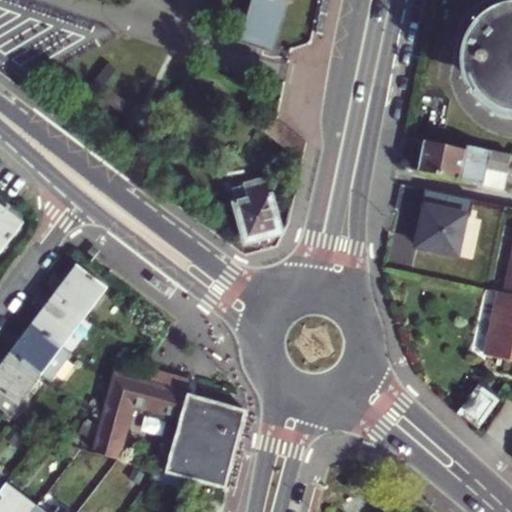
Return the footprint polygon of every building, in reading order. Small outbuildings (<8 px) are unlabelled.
[(288,0),(251,0),(240,44),(272,53),(286,2),(288,3),(288,0)] [(511,19),(503,22),(495,26),(488,32),(482,39),(477,47),(475,56),(474,65),(475,75),(477,84),(482,92),(487,99),(494,105),(503,109),(511,112),(511,19)] [(134,108),(104,83),(75,122),(104,143),(134,108)] [(294,134),(273,116),(263,129),(301,162),(305,143),(294,134)] [(465,151),(425,142),(418,171),(505,191),(510,167),(511,167),(511,155),(511,157),(488,151),(466,147),(465,151)] [(232,188),(247,245),(282,236),(267,179),(232,188)] [(464,254),(469,195),(421,190),(415,250),(464,254)] [(22,224),(0,207),(0,250),(1,251),(22,224)] [(79,268),(57,297),(81,314),(102,286),(79,268)] [(511,295),(505,294),(500,293),(486,356),(511,361),(511,295)] [(59,343),(81,314),(57,297),(35,325),(59,343)] [(35,325),(14,354),(37,372),(49,381),(71,352),(59,343),(35,325)] [(132,369),(140,357),(113,339),(105,350),(132,369)] [(15,401),(37,372),(14,354),(0,371),(0,408),(12,418),(14,419),(23,406),(15,401)] [(190,380),(153,369),(153,378),(190,389),(190,380)] [(154,385),(115,373),(112,384),(102,421),(94,451),(118,458),(132,407),(181,421),(166,472),(190,479),(226,489),(247,411),(239,409),(154,385)] [(459,414),(478,427),(497,400),(478,387),(464,407),(459,414)] [(97,424),(86,418),(79,431),(89,437),(97,424)] [(0,494),(0,511),(32,511),(35,508),(6,487),(0,494)]
